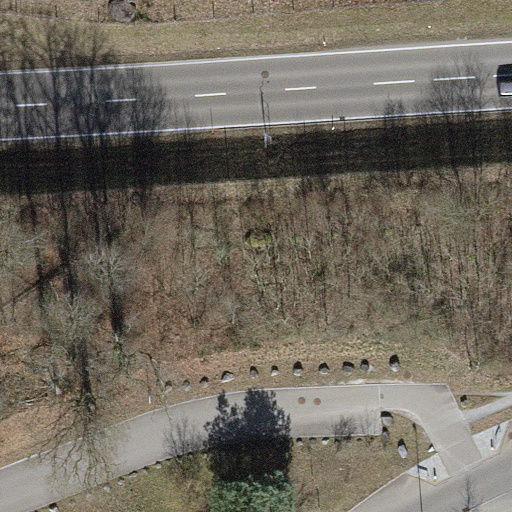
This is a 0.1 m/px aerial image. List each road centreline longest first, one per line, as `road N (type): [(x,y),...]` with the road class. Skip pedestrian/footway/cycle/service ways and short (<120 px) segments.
road 1 (secondary): [(511,74),(0,105)]
road 2 (residential): [(380,402),(239,414),(0,498)]
